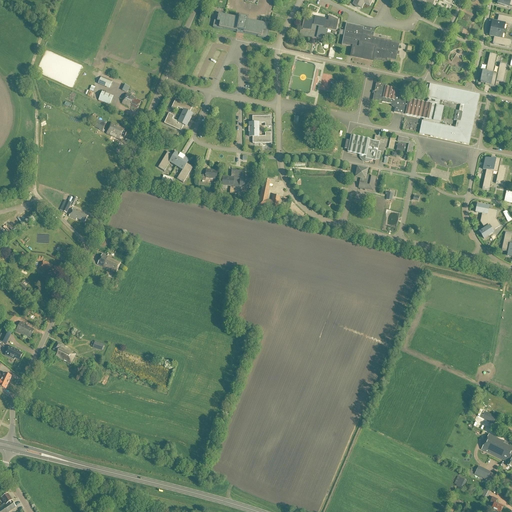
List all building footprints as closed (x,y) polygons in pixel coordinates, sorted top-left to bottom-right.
[(360,0),(357,7),(362,10),(364,5),(370,7),(373,0),(360,0)] [(258,37),(258,38),(268,40),(269,33),(269,31),(267,31),(268,26),(247,21),(247,20),(240,18),(239,20),(219,15),(218,20),(215,20),(215,22),(213,28),(223,30),(258,37)] [(493,22),(491,29),(502,32),(504,24),(511,26),(511,18),(498,16),(497,23),(493,22)] [(328,31),(326,30),(327,28),(336,30),(338,21),(329,17),(328,22),(326,21),(326,20),(315,18),(314,22),(313,22),(313,21),(305,19),(302,30),(303,30),(303,32),(301,31),(300,37),(314,40),(314,38),(317,39),(325,41),(328,31)] [(397,56),(399,43),(391,42),(373,38),(374,34),(363,31),(364,28),(346,24),(342,46),(355,49),(354,52),(373,59),(373,60),(387,63),(387,59),(396,61),(397,56)] [(502,32),(491,29),(490,37),(494,38),(492,44),(510,48),(511,41),(501,39),(502,32)] [(480,84),(489,86),(492,74),(496,56),(489,54),(485,73),(482,73),(480,84)] [(502,84),(506,66),(499,64),(497,75),(492,74),(489,86),(489,87),(494,88),(496,82),(502,84)] [(112,82),(101,78),(98,85),(109,89),(112,82)] [(376,84),(372,101),(379,103),(378,104),(382,105),(382,104),(393,106),(395,107),(394,114),(424,120),(423,122),(422,121),(419,135),(469,146),(480,96),(430,85),(427,99),(428,99),(427,104),(402,99),(399,97),(401,91),(386,88),(386,86),(376,84)] [(113,97),(102,92),(98,100),(109,105),(113,97)] [(137,109),(140,102),(135,99),(126,95),(121,104),(129,107),(130,106),(137,109)] [(184,111),(181,117),(190,121),(191,119),(190,118),(192,115),(189,113),(192,107),(176,99),(171,109),(176,111),(178,108),(184,111)] [(164,124),(181,132),(183,125),(186,127),(188,123),(189,123),(190,121),(181,117),(178,123),(172,120),(174,117),(171,115),(169,114),(164,124)] [(249,130),(259,130),(259,124),(268,124),(268,127),(271,127),(271,117),(252,117),(252,124),(249,124),(249,128),(249,130)] [(94,128),(103,132),(106,124),(98,120),(94,128)] [(124,138),(127,131),(111,123),(106,134),(119,140),(121,136),(124,138)] [(259,130),(249,130),(249,133),(249,137),(252,137),(253,144),(271,144),(271,133),(265,133),(265,137),(259,137),(259,130)] [(372,161),(373,161),(376,162),(376,160),(379,161),(381,153),(378,152),(379,143),(351,137),(348,153),(359,156),(360,157),(360,158),(360,159),(361,160),(362,161),(363,162),(364,163),(365,163),(366,163),(367,163),(368,163),(369,163),(370,163),(371,162),(372,162),(372,161)] [(403,153),(405,145),(398,144),(396,152),(403,153)] [(171,163),(177,167),(183,157),(181,155),(181,156),(176,153),(174,156),(168,153),(158,168),(165,172),(171,163)] [(183,157),(177,167),(183,171),(177,180),(183,184),(193,168),(187,164),(189,161),(185,158),(183,157)] [(489,191),(493,172),(495,161),(485,159),(483,170),(486,171),(482,190),(489,191)] [(503,186),(506,168),(500,166),(501,160),(496,159),(495,161),(493,172),(498,173),(495,184),(503,186)] [(359,189),(373,192),(376,178),(366,176),(367,172),(359,170),(358,178),(362,179),(359,189)] [(218,179),(218,172),(207,171),(206,176),(203,175),(202,181),(206,182),(206,179),(218,179)] [(236,194),(238,172),(232,172),(232,177),(234,178),(234,179),(223,178),(222,186),(233,187),(233,188),(231,188),(230,194),(236,194)] [(240,188),(251,189),(252,180),(241,179),(241,178),(243,178),(244,173),(238,172),(236,194),(242,195),(242,189),(240,189),(240,188)] [(269,181),(264,180),(259,206),(277,209),(280,197),(275,196),(273,203),(265,202),(269,181)] [(67,214),(71,204),(65,201),(61,212),(67,214)] [(480,223),(496,220),(498,212),(488,210),(489,208),(477,205),(476,213),(482,214),(480,223)] [(85,223),(88,216),(73,209),(69,217),(74,220),(75,218),(85,223)] [(500,227),(496,220),(480,223),(485,230),(480,233),(484,239),(493,233),(492,232),(500,227)] [(511,257),(511,246),(510,246),(511,237),(511,234),(505,233),(502,251),(508,253),(508,257),(511,257)] [(116,274),(120,264),(102,255),(97,265),(116,274)] [(53,265),(45,261),(45,262),(42,261),(38,269),(48,274),(53,265)] [(54,287),(57,281),(43,274),(39,281),(48,286),(48,284),(54,287)] [(21,283),(17,287),(23,293),(28,289),(21,283)] [(28,303),(24,307),(31,313),(35,309),(28,303)] [(30,338),(34,330),(26,326),(26,325),(20,323),(16,332),(24,336),(25,335),(30,338)] [(12,333),(5,330),(0,339),(0,341),(6,344),(12,333)] [(93,347),(93,348),(102,351),(104,345),(95,342),(94,343),(92,342),(91,346),(93,347)] [(76,354),(73,353),(61,346),(61,345),(56,343),(52,351),(57,353),(55,357),(70,365),(76,354)] [(23,355),(19,353),(20,352),(10,347),(5,356),(15,360),(15,359),(19,361),(23,355)] [(0,379),(8,383),(12,377),(5,373),(4,376),(0,373),(0,379)] [(0,387),(5,390),(7,391),(9,386),(7,385),(8,383),(0,379),(0,387)] [(482,418),(493,424),(496,418),(485,412),(482,418)] [(511,445),(504,441),(489,434),(481,450),(505,461),(506,461),(509,462),(507,465),(511,467),(511,466),(511,445)] [(458,477),(454,484),(456,485),(462,489),(466,481),(458,477)] [(483,490),(479,498),(486,502),(490,493),(483,490)] [(0,511),(7,511),(16,507),(12,501),(12,500),(8,493),(1,498),(4,503),(2,504),(1,502),(0,502),(0,505),(0,506),(0,511)] [(498,511),(501,511),(504,507),(496,503),(498,500),(493,497),(490,503),(494,505),(491,511),(493,511),(495,511),(496,511),(498,511)]
